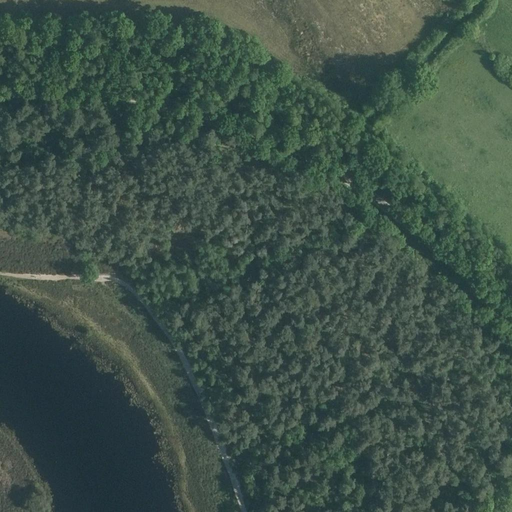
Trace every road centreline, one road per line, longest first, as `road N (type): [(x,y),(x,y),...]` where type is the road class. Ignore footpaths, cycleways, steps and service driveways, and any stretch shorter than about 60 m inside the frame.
road 1 (unclassified): [(0,90),(166,103),(269,140),(389,212),(511,321)]
road 2 (track): [(389,212),(370,136),(375,119),(482,0)]
